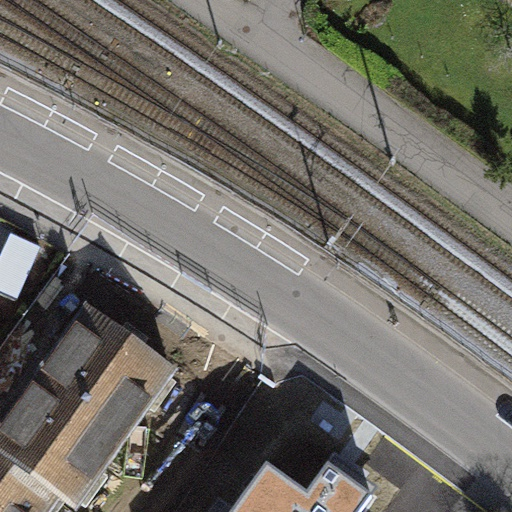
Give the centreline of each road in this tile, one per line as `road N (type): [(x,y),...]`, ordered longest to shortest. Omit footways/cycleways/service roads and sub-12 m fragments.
road 1 (tertiary): [(511,464),(240,271),(0,137)]
road 2 (residential): [(511,217),(265,36)]
